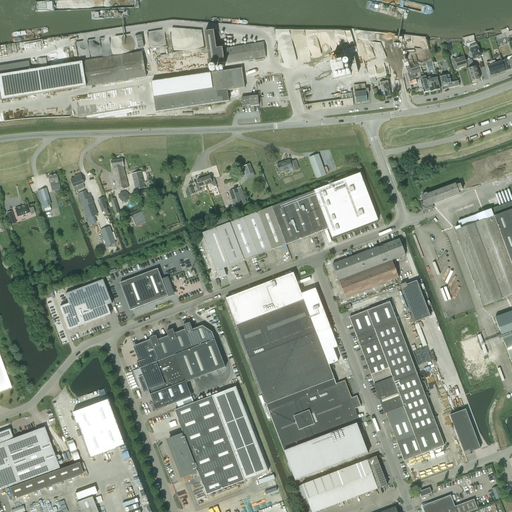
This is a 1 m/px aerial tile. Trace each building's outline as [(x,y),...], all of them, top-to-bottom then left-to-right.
[(207,60),(208,66),(225,63),(223,48),(217,49),(214,31),(205,32),(209,60),(207,60)] [(130,33),(121,35),(124,53),(133,51),(130,33)] [(263,42),(225,49),(228,64),(266,57),(263,42)] [(478,45),(470,48),(473,59),(477,58),(477,59),(478,59),(479,59),(480,59),(480,58),(480,57),(481,56),(478,45)] [(0,75),(0,87),(2,100),(86,86),(127,80),(146,77),(142,52),(122,55),(82,62),(48,67),(0,75)] [(205,67),(202,52),(158,60),(160,74),(205,67)] [(457,68),(467,65),(464,57),(454,60),(454,58),(452,58),(451,59),(454,70),(457,69),(457,68)] [(347,59),(330,63),(334,80),(351,76),(351,75),(358,73),(355,59),(347,60),(347,59)] [(432,62),(426,64),(428,72),(434,70),(432,62)] [(502,62),(488,66),(491,76),(496,74),(495,73),(499,72),(499,73),(505,71),(502,62)] [(422,72),(419,65),(409,69),(410,72),(407,73),(410,80),(417,78),(416,74),(422,72)] [(472,82),(479,79),(476,66),(468,69),(472,82)] [(245,88),(242,68),(210,73),(175,79),(165,80),(167,91),(173,91),(173,94),(154,97),(156,112),(229,101),(227,90),(245,88)] [(443,89),(459,86),(459,81),(451,83),(449,75),(440,77),(443,89)] [(430,92),(440,89),(437,78),(427,81),(430,91),(430,92)] [(424,93),(430,91),(427,81),(427,80),(427,79),(421,81),(424,93)] [(386,97),(391,96),(388,81),(380,82),(382,92),(384,91),(386,97)] [(365,84),(360,84),(361,89),(359,89),(361,102),(367,102),(367,96),(368,96),(367,94),(369,93),(368,88),(366,89),(365,84)] [(251,106),(259,105),(258,96),(242,97),(242,106),(251,105),(251,106)] [(317,178),(326,175),(318,154),(309,158),(317,178)] [(123,166),(124,166),(122,159),(111,161),(113,169),(117,189),(128,187),(123,166)] [(282,164),(282,163),(277,164),(280,172),(292,168),(293,171),(298,169),(295,160),(290,162),(290,160),(284,162),(284,163),(282,164)] [(246,175),(254,173),(250,164),(243,167),(246,175)] [(136,189),(145,187),(141,172),(132,174),(133,177),(136,189)] [(57,174),(48,176),(51,187),(59,185),(57,174)] [(76,177),(71,180),(74,187),(78,186),(79,189),(84,187),(83,184),(84,183),(83,181),(84,180),(83,178),(82,177),(82,178),(81,174),(76,176),(76,177)] [(360,174),(315,191),(328,228),(332,238),(378,221),(360,174)] [(203,178),(206,185),(213,183),(214,186),(217,185),(214,179),(211,180),(210,176),(203,178)] [(200,187),(206,185),(203,178),(197,180),(199,185),(196,186),(198,192),(201,191),(200,187)] [(431,206),(430,205),(459,194),(458,191),(463,190),(460,184),(456,185),(455,184),(422,197),(423,201),(420,202),(422,207),(426,208),(431,206)] [(235,206),(240,205),(246,202),(241,187),(230,191),(235,206)] [(46,188),(41,190),(46,206),(50,205),(51,204),(50,199),(46,188)] [(315,191),(202,233),(220,278),(226,275),(223,269),(328,228),(315,191)] [(120,193),(119,198),(123,202),(128,201),(129,195),(125,192),(120,193)] [(81,193),(78,194),(88,218),(94,216),(98,215),(90,194),(88,195),(83,197),(81,193)] [(102,210),(108,208),(104,198),(98,200),(102,210)] [(455,228),(468,264),(484,305),(511,294),(511,201),(458,221),(460,226),(455,228)] [(28,204),(15,208),(18,217),(30,213),(31,214),(35,213),(33,207),(29,208),(28,204)] [(12,211),(7,213),(11,225),(16,223),(12,211)] [(107,246),(115,243),(109,227),(101,230),(107,246)] [(400,239),(333,264),(345,298),(399,278),(393,260),(406,255),(400,239)] [(169,287),(166,278),(162,280),(158,269),(120,283),(131,310),(168,296),(165,288),(169,287)] [(294,273),(226,298),(236,325),(304,300),(294,273)] [(60,307),(69,331),(111,314),(108,305),(112,303),(103,280),(65,294),(69,303),(60,307)] [(406,283),(401,285),(415,322),(430,316),(417,281),(407,285),(406,283)] [(236,325),(247,355),(315,329),(317,334),(331,329),(316,288),(302,293),(304,299),(304,300),(236,325)] [(390,302),(350,318),(375,384),(374,384),(385,413),(386,413),(404,461),(444,446),(390,302)] [(511,311),(495,318),(511,363),(511,311)] [(143,376),(139,378),(144,392),(184,377),(185,381),(186,382),(225,367),(212,332),(202,326),(192,330),(190,322),(183,325),(185,329),(175,333),(173,329),(166,331),(168,336),(158,340),(156,335),(149,338),(151,341),(134,347),(139,361),(136,362),(139,369),(140,368),(143,376)] [(317,334),(315,329),(247,355),(267,406),(335,380),(317,334)] [(0,392),(11,388),(0,357),(0,392)] [(284,451),(295,481),(368,453),(359,428),(356,429),(354,424),(360,422),(355,409),(361,406),(357,396),(351,398),(344,382),(336,385),(335,380),(267,406),(284,451)] [(185,381),(150,394),(153,404),(152,404),(155,411),(192,397),(186,382),(185,381)] [(181,435),(168,440),(173,453),(172,454),(176,464),(177,464),(182,477),(195,471),(194,468),(196,467),(199,474),(203,486),(203,485),(207,495),(244,480),(212,396),(175,410),(184,434),(181,435)] [(109,400),(73,413),(89,458),(125,445),(109,400)] [(450,415),(466,456),(472,454),(472,453),(471,454),(470,452),(481,448),(466,409),(450,415)] [(48,438),(44,427),(44,426),(11,439),(10,438),(12,438),(9,430),(5,432),(2,433),(0,433),(0,489),(59,468),(49,440),(48,438)] [(376,457),(367,460),(301,482),(312,510),(378,488),(388,485),(376,457)] [(83,474),(79,462),(9,488),(13,499),(83,474)] [(429,495),(432,494),(431,493),(432,493),(430,488),(419,492),(421,497),(429,494),(429,495)] [(467,511),(477,508),(474,499),(455,506),(451,495),(422,506),(424,511),(467,511)] [(96,511),(91,497),(77,502),(80,511),(96,511)]
